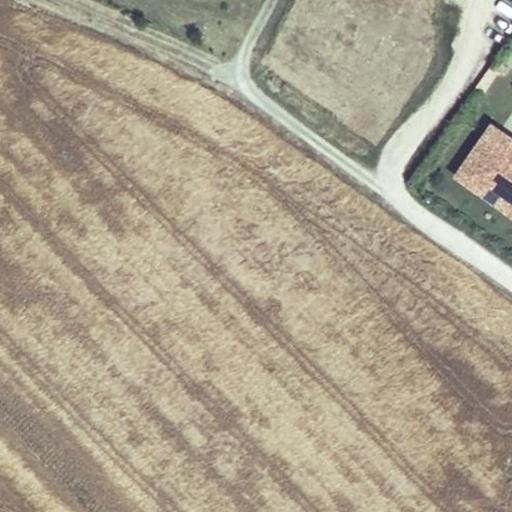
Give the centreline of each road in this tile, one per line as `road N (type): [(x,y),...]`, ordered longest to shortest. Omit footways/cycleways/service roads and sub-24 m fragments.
road 1 (unknown): [(274,0),(244,64),(255,97),(305,141),(389,192)]
road 2 (unknown): [(389,192),(462,86),(474,54),(475,0)]
road 3 (unknown): [(389,192),(511,282)]
